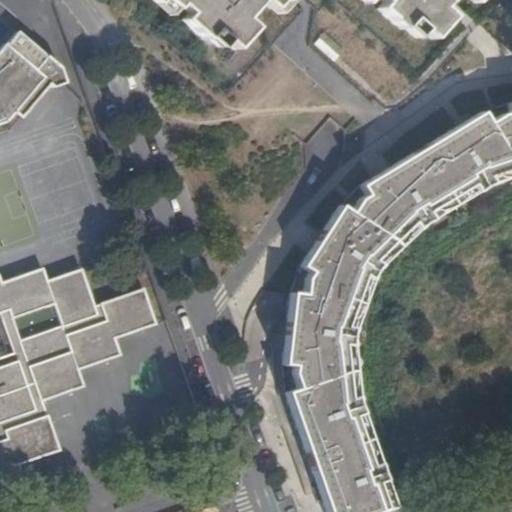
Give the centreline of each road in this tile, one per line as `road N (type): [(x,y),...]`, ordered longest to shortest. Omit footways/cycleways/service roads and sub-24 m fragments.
road 1 (residential): [(267,511),(99,35),(71,0)]
road 2 (unknown): [(125,110),(286,103),(317,111),(321,136)]
